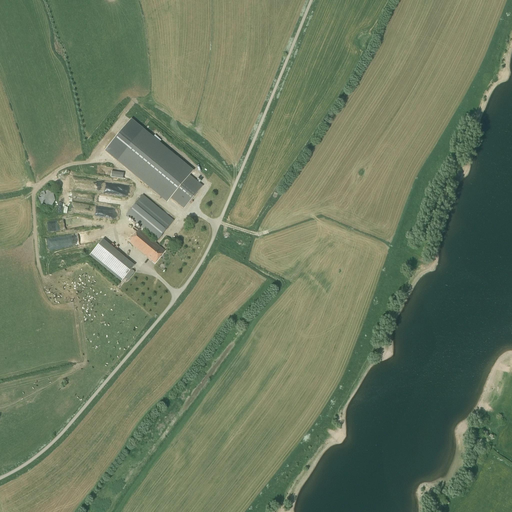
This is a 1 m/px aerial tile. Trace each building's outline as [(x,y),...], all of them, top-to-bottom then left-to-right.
[(130,119),(105,150),(167,202),(170,198),(184,209),(202,186),(189,175),(193,171),(130,119)] [(40,206),(46,209),(52,207),(55,202),(54,196),(48,192),(41,193),(38,200),(40,206)] [(156,242),(174,221),(143,195),(126,215),(156,242)] [(155,263),(164,251),(158,246),(159,246),(139,230),(129,242),(149,258),(155,263)] [(66,246),(65,238),(48,239),(48,247),(66,246)] [(92,253),(89,256),(121,282),(135,266),(103,239),(92,253)]
